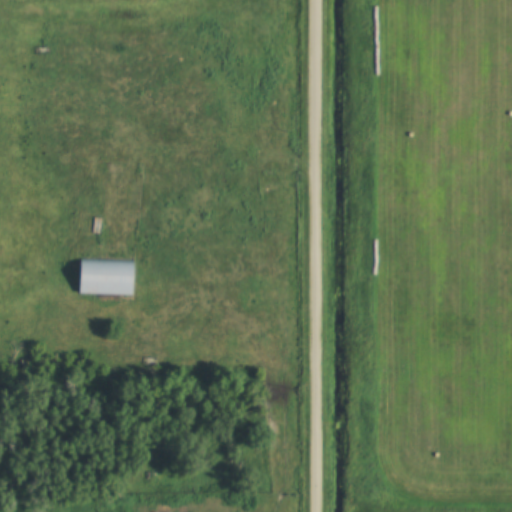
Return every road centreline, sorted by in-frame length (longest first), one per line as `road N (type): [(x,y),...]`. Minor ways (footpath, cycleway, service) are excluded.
road 1 (residential): [(314,511),(312,0)]
road 2 (track): [(88,152),(207,148),(313,169)]
